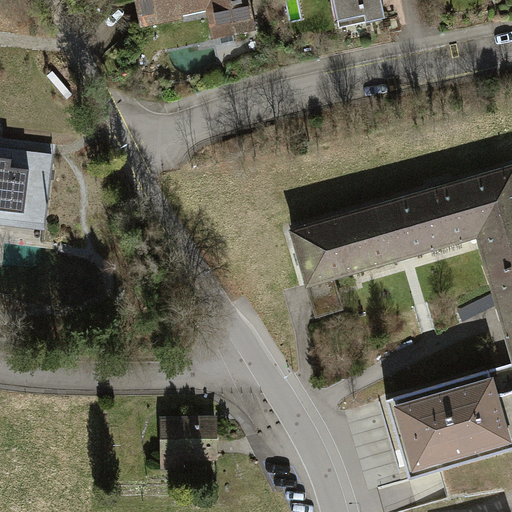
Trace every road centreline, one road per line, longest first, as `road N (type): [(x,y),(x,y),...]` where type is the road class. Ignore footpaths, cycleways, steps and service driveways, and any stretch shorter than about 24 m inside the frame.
road 1 (residential): [(131,153),(313,90),(511,49)]
road 2 (residential): [(254,361),(179,377),(0,369)]
road 3 (residential): [(131,153),(254,361)]
road 4 (residential): [(51,0),(131,153)]
road 5 (residential): [(254,361),(303,440),(334,511)]
